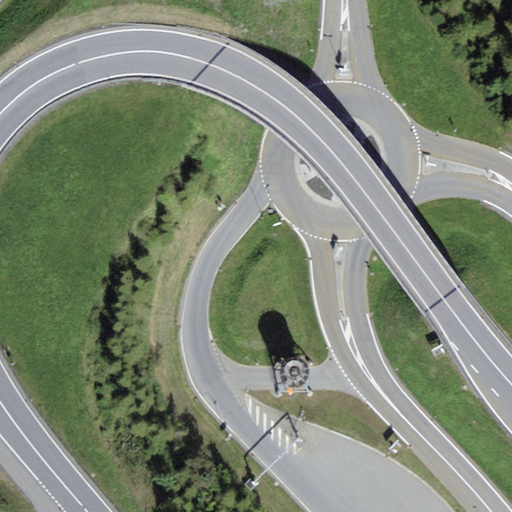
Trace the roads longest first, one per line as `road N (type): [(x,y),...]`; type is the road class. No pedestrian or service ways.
road 1 (primary): [(0,114),(39,81),(118,53),(186,57),(242,79),(332,153),(511,384)]
road 2 (tertiary): [(305,212),(337,340),(375,386)]
road 3 (tertiary): [(375,386),(353,302),(367,218)]
road 4 (tertiary): [(375,386),(491,511)]
road 5 (primary): [(87,511),(0,402)]
road 6 (tertiary): [(312,104),(284,133),(278,162),(287,193),(305,212)]
road 7 (tertiary): [(395,196),(452,183),(511,203)]
